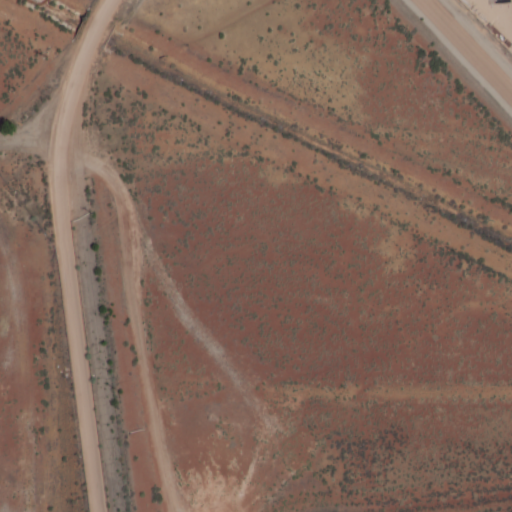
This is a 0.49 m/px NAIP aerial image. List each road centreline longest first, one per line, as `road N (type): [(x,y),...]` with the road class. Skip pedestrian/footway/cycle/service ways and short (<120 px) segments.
road 1 (tertiary): [(97,511),(60,133)]
road 2 (tertiary): [(60,133),(107,0)]
road 3 (tertiary): [(511,95),(419,0)]
